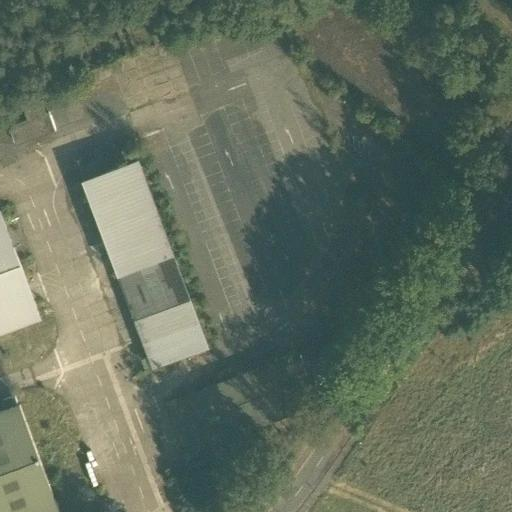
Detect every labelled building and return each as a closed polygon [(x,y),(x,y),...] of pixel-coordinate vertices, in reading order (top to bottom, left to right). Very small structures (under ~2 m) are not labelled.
[(244,39),(192,58),(203,88),(228,79),(221,59),(248,49),(244,39)] [(43,103),(24,110),(28,118),(10,125),(18,144),(56,130),(49,110),(46,111),(43,103)] [(186,189),(216,291),(241,284),(232,253),(244,250),(214,145),(195,151),(204,184),(186,189)] [(137,160),(84,180),(119,273),(172,253),(137,160)] [(338,176),(328,180),(346,230),(356,226),(338,176)] [(0,213),(0,331),(39,317),(0,213)] [(172,253),(119,273),(154,366),(207,347),(172,253)] [(289,358),(166,404),(184,453),(307,407),(289,358)] [(57,511),(19,407),(0,413),(0,511),(57,511)]
